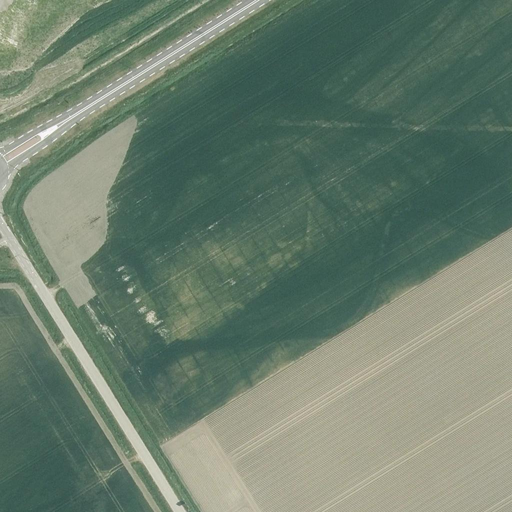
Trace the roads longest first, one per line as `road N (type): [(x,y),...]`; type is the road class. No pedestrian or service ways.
road 1 (unclassified): [(179,511),(0,223)]
road 2 (secondary): [(59,124),(258,0)]
